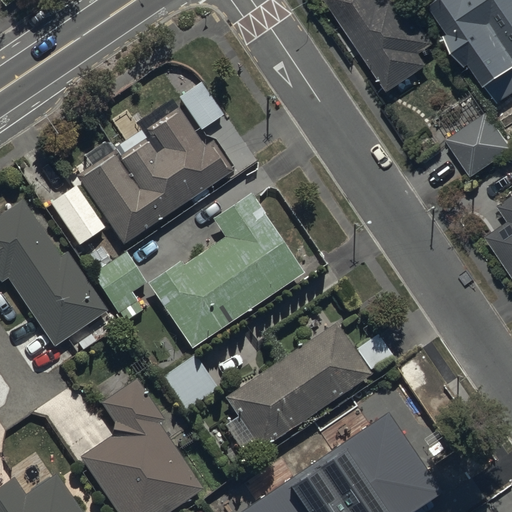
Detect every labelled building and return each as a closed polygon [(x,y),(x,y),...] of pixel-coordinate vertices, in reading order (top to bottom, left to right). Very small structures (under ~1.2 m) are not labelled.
[(327,0),(388,92),(429,66),(420,52),(437,41),(409,0),(327,0)] [(511,0),(435,0),(430,3),(487,88),(496,103),(511,92),(511,0)] [(223,112),(201,80),(178,95),(200,128),(223,112)] [(471,174),(511,147),(511,142),(489,108),(446,136),(471,174)] [(80,177),(122,240),(222,172),(180,110),(80,177)] [(49,202),(78,245),(104,228),(75,184),(49,202)] [(511,222),(491,236),(511,267),(511,191),(498,201),(511,221),(511,222)] [(149,286),(190,346),(304,269),(263,209),(251,192),(212,218),(224,235),(149,286)] [(0,279),(7,275),(15,286),(54,344),(105,310),(65,251),(60,255),(53,244),(22,199),(0,213),(0,279)] [(93,272),(113,300),(143,280),(124,252),(93,272)] [(224,396),(258,446),(369,370),(336,321),(224,396)] [(161,376),(184,410),(218,387),(195,353),(161,376)] [(97,402),(116,431),(80,456),(117,511),(168,511),(204,488),(159,422),(163,419),(135,377),(97,402)] [(244,511),(415,511),(443,493),(389,414),(244,511)] [(0,511),(83,511),(56,472),(25,493),(13,475),(0,483),(0,511)]
